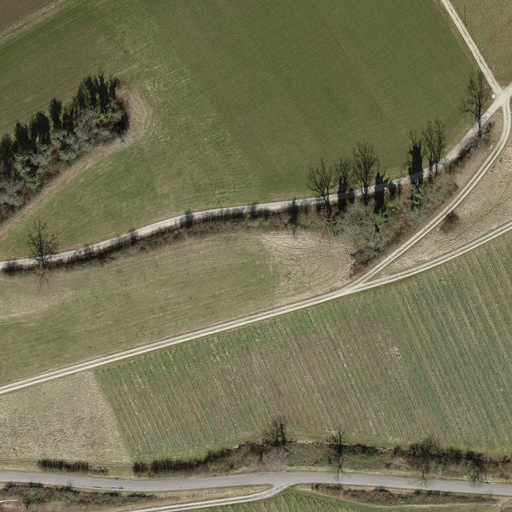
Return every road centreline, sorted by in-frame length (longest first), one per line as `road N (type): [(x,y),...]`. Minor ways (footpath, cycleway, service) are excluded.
road 1 (track): [(502,99),(448,162),(399,185),(164,221),(62,258),(0,266)]
road 2 (track): [(511,226),(429,265),(0,389)]
road 3 (unclassified): [(511,489),(0,477)]
road 4 (track): [(502,99),(504,136),(479,178),(435,227),(353,288)]
road 5 (track): [(293,480),(248,500),(166,511)]
